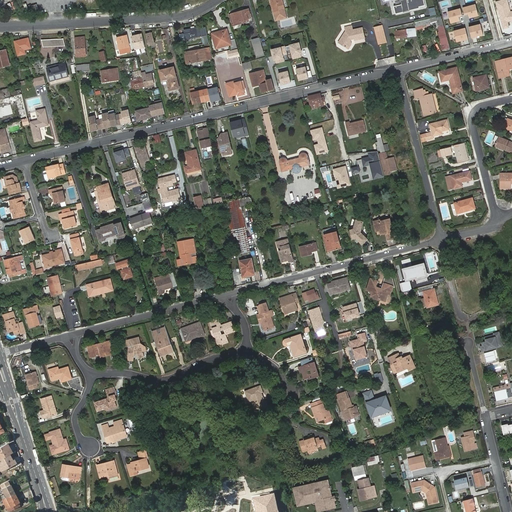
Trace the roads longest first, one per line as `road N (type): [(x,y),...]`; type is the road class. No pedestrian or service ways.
road 1 (residential): [(399,68),(23,161)]
road 2 (unclassified): [(217,0),(191,13),(137,20),(0,26)]
road 3 (residential): [(235,292),(442,238)]
road 4 (residential): [(399,68),(442,238)]
road 5 (residential): [(247,347),(167,379),(90,374)]
road 6 (residential): [(77,333),(223,295)]
road 7 (residential): [(497,218),(472,117),(484,105),(511,99)]
road 8 (secondary): [(8,389),(48,511)]
